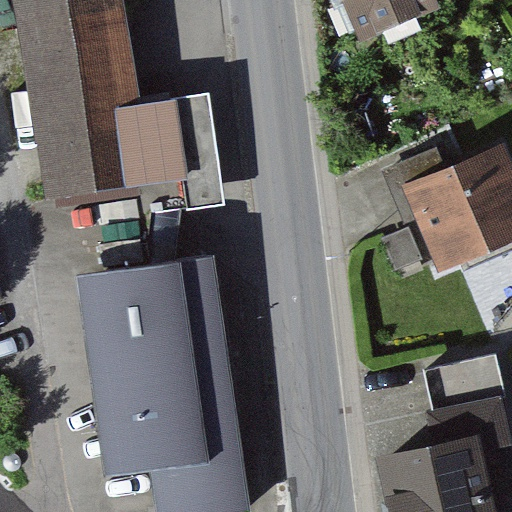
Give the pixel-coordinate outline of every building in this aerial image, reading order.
[(126,0),(25,0),(52,201),(182,184),(184,204),(228,198),(216,104),(141,114),(126,0)] [(439,0),(349,0),(368,46),(446,15),(439,0)] [(511,168),(504,148),(408,186),(444,275),(511,247),(511,168)] [(249,511),(222,263),(84,278),(106,478),(152,473),(156,511),(249,511)] [(437,448),(379,460),(390,511),(495,511),(489,482),(511,476),(511,448),(499,390),(428,405),(437,448)]
